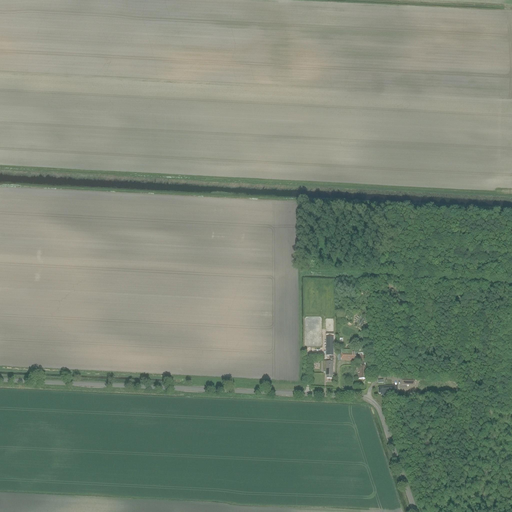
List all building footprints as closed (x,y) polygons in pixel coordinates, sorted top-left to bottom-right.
[(326,336),(326,339),(327,339),(327,348),(326,348),(326,352),(326,356),(334,356),(334,336),(326,336)] [(356,352),(351,352),(351,349),(342,349),(342,360),(356,360),(356,352)] [(367,377),(367,356),(367,353),(361,353),(361,362),(362,362),(362,366),(360,366),(361,373),(359,373),(359,379),(366,379),(366,377),(367,377)] [(334,364),(334,362),(336,362),(336,357),(334,357),(333,362),(326,361),(323,361),(323,373),(326,373),(326,376),(327,376),(327,379),(332,379),(332,376),(334,376),(334,364)] [(418,376),(412,376),(412,379),(403,379),(403,385),(415,386),(415,379),(418,379),(418,376)] [(382,393),(382,395),(394,394),(393,386),(380,387),(380,389),(379,389),(380,394),(382,393)]
